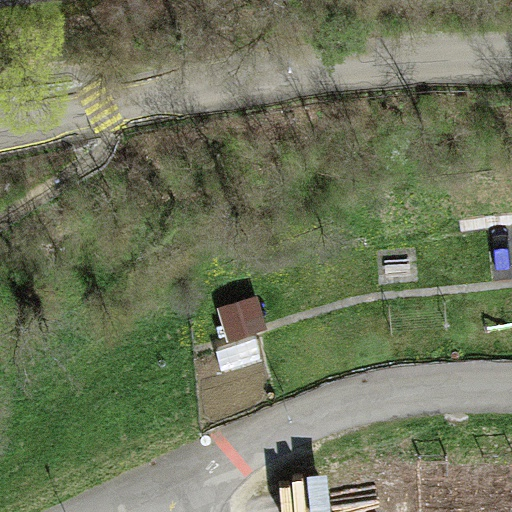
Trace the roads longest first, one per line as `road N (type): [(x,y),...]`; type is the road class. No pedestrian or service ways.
road 1 (residential): [(511,51),(293,67),(0,128)]
road 2 (residential): [(173,472),(376,399),(511,392)]
